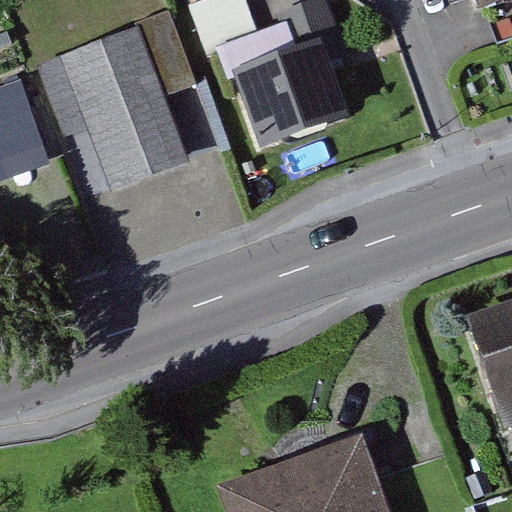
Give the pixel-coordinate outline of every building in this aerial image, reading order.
[(511,0),(475,0),(484,24),(511,13),(511,0)] [(150,35),(59,66),(101,190),(192,158),(150,35)] [(331,42),(244,72),(272,153),(359,123),(331,42)] [(511,312),(479,324),(511,417),(511,312)] [(389,511),(366,443),(223,493),(230,511),(389,511)]
